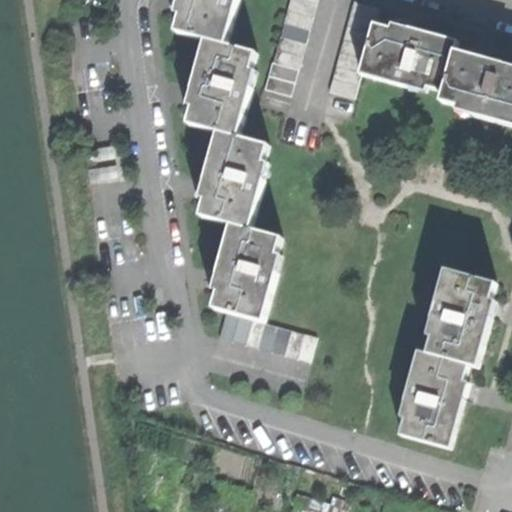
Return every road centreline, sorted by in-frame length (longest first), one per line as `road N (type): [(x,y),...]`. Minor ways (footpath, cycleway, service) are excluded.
road 1 (residential): [(133,0),(196,385),(210,401),(511,486)]
road 2 (unknown): [(340,0),(300,134)]
